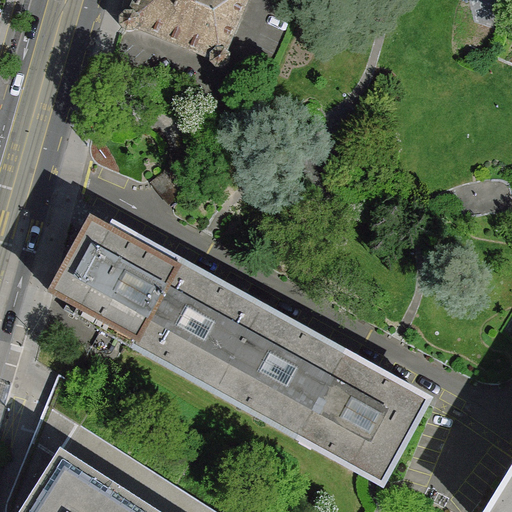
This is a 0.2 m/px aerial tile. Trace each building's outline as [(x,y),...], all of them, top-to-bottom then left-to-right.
[(139,22),(138,26),(215,57),(217,53),(221,51),(225,52),(246,0),(140,0),(134,15),(137,18),(139,22)] [(136,30),(138,26),(139,22),(137,18),(134,15),(130,15),(127,17),(124,20),(123,24),(124,28),(128,30),(132,31),(136,30)] [(229,55),(225,52),(221,51),(217,53),(215,57),(214,61),(216,65),(219,67),(224,67),(228,65),(229,60),(229,55)] [(134,348),(180,266),(146,247),(116,230),(112,236),(92,225),(54,295),(69,303),(65,310),(134,348)] [(216,394),(263,311),(221,289),(180,266),(134,348),(216,394)] [(216,394),(299,440),(344,357),(305,335),(263,311),(216,394)] [(344,357),(299,440),(383,486),(429,404),(388,382),(344,357)] [(189,496),(207,469),(60,376),(48,405),(189,496)] [(6,511),(23,511),(61,452),(155,511),(179,511),(189,496),(48,405),(10,500),(7,510),(6,511)] [(155,511),(61,452),(23,511),(155,511)] [(189,496),(213,511),(273,511),(207,469),(189,496)] [(511,511),(511,480),(492,511),(511,511)] [(213,511),(189,496),(179,511),(213,511)]
